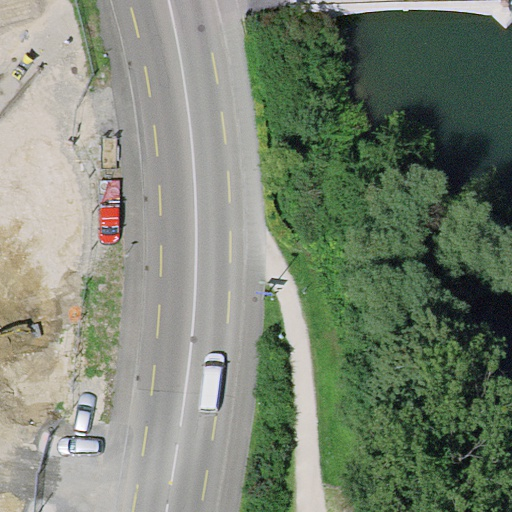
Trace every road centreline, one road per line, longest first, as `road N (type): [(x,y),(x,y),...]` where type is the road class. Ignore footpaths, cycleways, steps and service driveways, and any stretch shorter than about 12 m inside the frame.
road 1 (tertiary): [(158,0),(181,76),(192,178),(190,325),(160,511)]
road 2 (unknown): [(0,7),(28,77),(38,258)]
